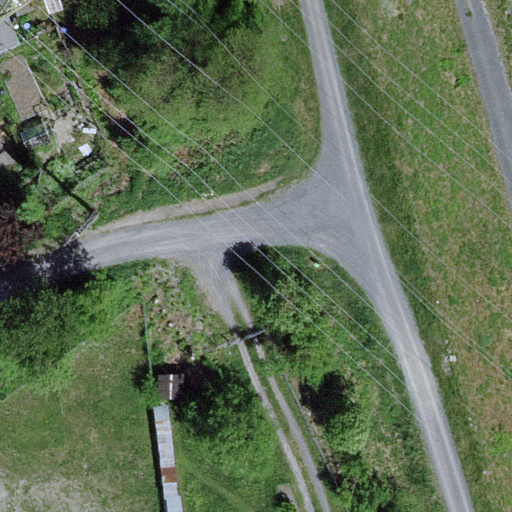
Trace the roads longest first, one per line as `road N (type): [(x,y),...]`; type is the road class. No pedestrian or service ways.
road 1 (track): [(322,0),(363,189),(428,363),(468,511)]
road 2 (track): [(0,287),(64,260),(206,235),(363,189)]
road 3 (track): [(206,235),(310,511)]
road 4 (track): [(511,184),(459,0)]
